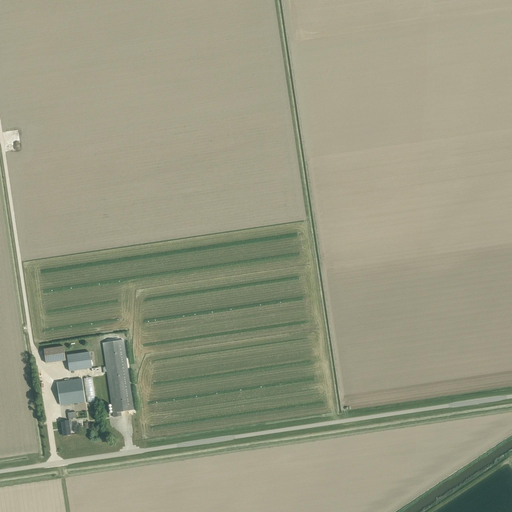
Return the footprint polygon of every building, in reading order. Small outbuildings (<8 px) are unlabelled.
[(123,340),(103,343),(113,417),(121,416),(120,412),(133,410),(123,340)] [(63,346),(43,349),(45,363),(65,360),(63,346)] [(69,371),(91,368),(89,352),(66,355),(69,371)] [(95,401),(92,377),(83,379),(87,403),(95,401)] [(60,405),(85,402),(81,379),(56,383),(60,405)] [(71,423),(69,423),(68,420),(60,421),(62,436),(70,435),(70,431),(72,431),(71,423)]
